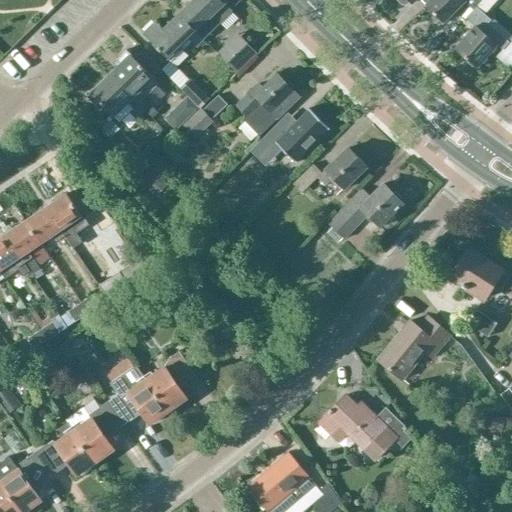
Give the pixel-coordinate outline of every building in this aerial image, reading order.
[(0,0),(0,39),(29,9),(19,0),(0,0)] [(21,0),(33,12),(46,0),(21,0)] [(190,23),(203,39),(219,22),(231,10),(221,0),(191,0),(179,13),(190,23)] [(431,0),(427,5),(442,22),(464,1),(473,10),(481,0),(431,0)] [(456,49),(477,67),(497,45),(502,49),(509,41),(488,23),(491,20),(476,7),(466,19),(475,27),(456,49)] [(190,23),(179,13),(163,28),(156,20),(143,33),(170,61),(183,49),(180,45),(187,38),(195,46),(203,39),(190,23)] [(248,42),(227,62),(237,72),(257,52),(248,42)] [(119,64),(110,72),(136,99),(140,102),(159,84),(153,78),(154,78),(153,76),(161,68),(142,49),(134,57),(126,49),(115,60),(119,64)] [(110,72),(87,95),(101,109),(104,106),(114,116),(120,122),(133,109),(139,116),(146,109),(136,99),(110,72)] [(250,116),(245,121),(260,136),(300,97),(295,92),(295,88),(290,83),(285,82),(277,74),(263,87),(259,84),(238,104),(250,116)] [(180,88),(200,109),(201,108),(210,99),(190,78),(180,88)] [(186,96),(179,102),(190,114),(198,107),(186,96)] [(310,107),(277,140),(297,162),(331,128),(310,107)] [(201,108),(200,109),(183,125),(196,138),(213,121),(201,108)] [(263,138),(251,151),(259,159),(272,147),(263,138)] [(333,178),(345,190),(368,167),(349,148),(326,171),(318,178),(326,185),(333,178)] [(293,183),(302,192),(322,173),(313,164),(293,183)] [(140,178),(156,194),(166,183),(151,167),(140,178)] [(328,224),(341,236),(364,213),(380,228),(405,204),(385,184),(371,198),(363,189),(328,224)] [(65,193),(46,206),(64,234),(63,235),(71,246),(79,241),(73,232),(86,224),(80,215),(65,193)] [(25,220),(40,242),(52,234),(56,239),(63,235),(64,234),(46,206),(25,220)] [(25,220),(5,233),(31,272),(39,267),(38,265),(50,257),(40,242),(25,220)] [(5,233),(0,236),(0,270),(5,278),(17,270),(22,278),(31,272),(5,233)] [(501,289),(509,277),(502,272),(503,270),(468,249),(451,276),(485,298),(494,284),(501,289)] [(99,285),(108,299),(129,285),(119,271),(99,285)] [(81,303),(88,313),(101,304),(94,294),(81,303)] [(88,313),(81,303),(69,311),(76,322),(88,313)] [(470,323),(490,336),(498,323),(478,310),(470,323)] [(442,347),(452,335),(430,317),(420,329),(411,321),(379,360),(403,380),(425,352),(433,359),(442,347)] [(41,330),(48,340),(60,332),(53,321),(41,330)] [(48,340),(41,330),(29,338),(36,348),(48,340)] [(64,343),(56,348),(65,362),(73,357),(64,343)] [(83,347),(77,351),(88,368),(98,361),(91,351),(88,353),(83,347)] [(147,381),(168,411),(187,399),(179,387),(195,375),(179,352),(162,364),(165,368),(147,381)] [(119,394),(108,402),(124,425),(142,413),(150,424),(168,411),(147,381),(136,365),(135,366),(111,383),(119,394)] [(20,375),(20,379),(22,383),(27,383),(30,381),(31,376),(28,373),(24,372),(20,375)] [(511,385),(500,395),(511,410),(511,385)] [(20,404),(8,387),(0,392),(0,399),(9,412),(20,404)] [(345,396),(320,423),(341,442),(349,433),(372,455),(378,460),(396,440),(403,447),(412,437),(405,431),(408,428),(386,408),(377,418),(367,408),(363,413),(345,396)] [(84,406),(66,419),(68,422),(74,431),(95,462),(114,449),(106,438),(124,425),(108,402),(90,414),(84,406)] [(506,440),(511,435),(511,418),(506,418),(487,411),(482,427),(501,433),(506,440)] [(95,462),(74,431),(68,422),(57,431),(62,439),(55,444),(53,441),(34,454),(50,477),(69,464),(77,475),(95,462)] [(9,456),(0,462),(0,482),(20,511),(22,511),(39,500),(31,489),(48,477),(32,454),(15,466),(9,456)] [(288,455),(249,488),(269,511),(283,511),(304,494),(319,511),(330,511),(337,507),(341,503),(327,483),(317,491),(307,479),(308,478),(288,455)] [(20,511),(0,482),(0,511),(20,511)]
